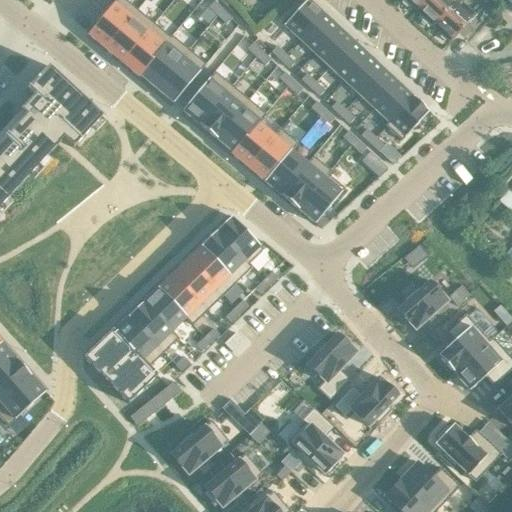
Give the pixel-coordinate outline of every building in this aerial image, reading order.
[(125,0),(116,0),(87,35),(105,49),(137,10),(125,0)] [(308,0),(307,0),(284,25),(299,40),(323,13),(308,0)] [(404,0),(404,5),(407,8),(413,8),(418,12),(428,0),(404,0)] [(428,0),(418,12),(423,17),(423,23),(427,27),(433,26),(435,28),(455,5),(454,5),(453,3),(455,0),(428,0)] [(455,0),(453,3),(454,5),(455,5),(435,28),(442,34),(441,40),(444,43),(451,42),(453,43),(476,18),(457,1),(455,0)] [(214,2),(208,8),(217,16),(223,10),(214,2)] [(137,10),(105,49),(122,64),(154,24),(137,10)] [(223,10),(217,16),(226,25),(231,19),(223,10)] [(323,13),(299,40),(314,54),(338,27),(323,13)] [(154,24),(122,64),(139,78),(140,76),(172,38),(170,37),(154,24)] [(338,27),(314,54),(329,68),(353,42),(338,27)] [(172,38),(140,76),(157,90),(189,51),(171,36),(170,37),(172,38)] [(353,42),(329,68),(344,82),(368,56),(353,42)] [(250,46),(247,49),(256,58),(262,52),(253,43),(250,46)] [(276,47),(271,53),(280,61),(285,55),(276,47)] [(189,51),(157,90),(173,104),(206,65),(189,51)] [(262,52),(256,58),(265,66),(270,60),(267,57),(262,52)] [(285,55),(280,61),(289,69),(294,63),(285,55)] [(368,56),(344,82),(359,96),(383,70),(368,56)] [(0,218),(5,213),(3,212),(67,143),(73,148),(78,154),(108,122),(102,117),(53,72),(50,68),(48,67),(45,70),(39,76),(26,90),(33,97),(19,111),(0,131),(0,218)] [(383,70),(359,96),(374,110),(398,84),(383,70)] [(215,72),(182,111),(199,125),(231,86),(215,72)] [(284,73),(279,79),(287,87),(293,81),(284,73)] [(306,74),(301,80),(310,89),(315,83),(306,74)] [(293,81),(287,87),(296,96),(302,89),(293,81)] [(315,83),(310,89),(318,97),(324,91),(315,83)] [(398,84),(374,110),(388,123),(389,124),(413,98),(398,84)] [(231,86),(199,125),(215,139),(248,99),(231,86)] [(388,123),(385,126),(401,141),(429,112),(413,98),(389,124),(388,123)] [(248,99),(215,139),(232,153),(257,122),(259,124),(266,115),(248,99)] [(316,102),(310,108),(319,117),(325,111),(316,102)] [(336,102),(331,108),(339,116),(345,110),(336,102)] [(345,110),(339,116),(348,125),(354,119),(345,110)] [(325,111),(319,117),(328,125),(334,119),(325,111)] [(232,153),(230,154),(248,168),(274,136),(259,124),(257,122),(232,153)] [(274,136),(248,168),(264,182),(291,150),(292,151),(298,144),(280,129),(274,136)] [(366,130),(361,136),(370,144),(375,138),(366,130)] [(348,132),(342,138),(351,146),(356,140),(348,132)] [(375,138),(370,144),(378,152),(384,146),(375,138)] [(356,140),(351,146),(360,154),(365,148),(356,140)] [(291,150),(264,182),(281,196),(308,164),(307,164),(292,151),(291,150)] [(308,164),(281,196),(298,210),(327,175),(328,175),(331,171),(313,156),(307,164),(308,164)] [(327,175),(298,210),(315,225),(345,189),(328,175),(327,175)] [(500,199),(499,201),(499,202),(500,203),(501,204),(503,205),(504,205),(506,208),(507,208),(509,210),(510,211),(511,212),(511,191),(511,192),(511,191),(511,176),(511,177),(511,178),(510,178),(510,179),(509,179),(509,181),(508,181),(508,182),(508,184),(509,185),(510,186),(510,187),(511,188),(511,189),(511,190),(508,190),(507,191),(507,192),(506,192),(505,193),(504,195),(500,199)] [(231,217),(216,231),(248,265),(263,250),(231,217)] [(216,231),(201,246),(237,282),(252,268),(248,265),(216,231)] [(201,246),(187,260),(222,297),(237,282),(201,246)] [(419,246),(406,256),(414,266),(427,255),(419,246)] [(187,260),(172,275),(207,311),(222,297),(187,260)] [(271,272),(262,281),(268,287),(277,278),(271,272)] [(172,275),(157,289),(186,319),(185,319),(192,326),(207,311),(172,275)] [(262,281),(254,289),(260,295),(268,287),(262,281)] [(406,303),(397,310),(415,330),(447,301),(429,282),(419,291),(417,288),(404,300),(406,303)] [(157,289),(142,303),(171,333),(172,332),(185,319),(186,319),(157,289)] [(242,301),(233,309),(239,315),(248,306),(242,301)] [(142,303),(128,317),(163,354),(178,339),(172,332),(171,333),(142,303)] [(233,309),(225,317),(230,323),(239,315),(233,309)] [(453,342),(437,356),(453,373),(489,342),(488,341),(465,315),(445,333),(453,342)] [(128,317),(113,331),(149,368),(163,354),(128,317)] [(213,329),(204,337),(210,343),(218,335),(213,329)] [(112,330),(83,358),(128,404),(157,376),(149,368),(113,331),(112,330)] [(235,333),(224,344),(232,353),(243,342),(235,333)] [(314,359),(307,366),(324,382),(318,389),(329,399),(348,380),(338,371),(356,353),(337,335),(326,346),(323,343),(311,356),(314,359)] [(204,337),(195,346),(201,352),(210,343),(204,337)] [(489,342),(453,373),(469,391),(485,377),(493,386),(511,369),(511,360),(492,338),(488,341),(489,342)] [(0,373),(16,360),(2,343),(0,344),(0,373)] [(183,357),(175,366),(180,372),(189,363),(183,357)] [(16,360),(0,373),(0,403),(31,376),(16,360)] [(31,376),(0,403),(0,418),(7,426),(45,392),(31,376)] [(352,388),(333,407),(344,418),(351,411),(368,427),(375,420),(377,422),(389,410),(387,407),(398,396),(378,378),(361,396),(352,388)] [(511,387),(511,397),(498,410),(511,425),(511,380),(508,383),(511,387)] [(174,382),(130,418),(137,427),(181,392),(174,382)] [(309,427),(292,444),(324,474),(326,472),(328,474),(337,464),(335,462),(342,455),(323,437),(332,428),(313,410),(302,421),(309,427)] [(248,413),(240,422),(245,428),(254,419),(248,413)] [(180,447),(171,455),(188,475),(228,441),(211,421),(193,436),(191,434),(178,445),(180,447)] [(260,424),(249,436),(258,444),(269,433),(260,424)] [(446,425),(434,438),(437,441),(434,444),(443,452),(439,456),(453,470),(457,465),(475,482),(501,455),(476,430),(467,439),(452,425),(449,428),(446,425)] [(207,490),(203,493),(214,507),(218,504),(221,508),(262,474),(245,454),(205,488),(207,490)] [(416,463),(400,480),(433,511),(435,511),(459,487),(440,469),(432,477),(416,463)] [(284,466),(276,475),(282,481),(290,472),(284,466)] [(433,511),(400,480),(384,497),(399,511),(398,511),(433,511)] [(273,492),(248,511),(290,511),(273,492)]
